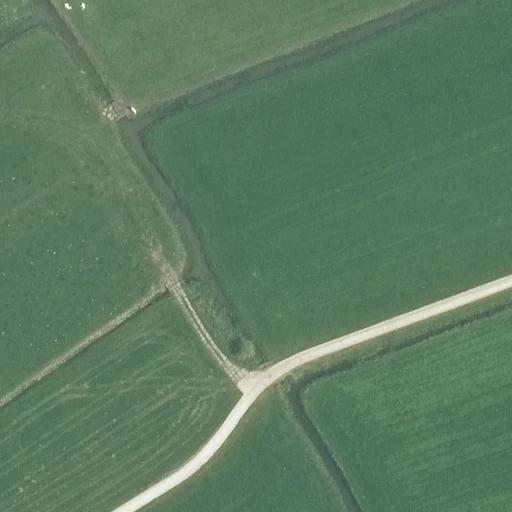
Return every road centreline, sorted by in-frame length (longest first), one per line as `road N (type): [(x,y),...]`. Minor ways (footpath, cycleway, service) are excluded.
road 1 (track): [(511,288),(252,392)]
road 2 (track): [(252,392),(206,461),(133,511)]
road 3 (track): [(168,275),(204,340),(252,392)]
